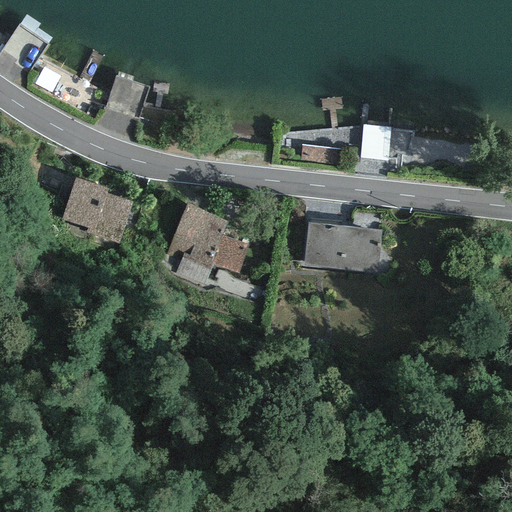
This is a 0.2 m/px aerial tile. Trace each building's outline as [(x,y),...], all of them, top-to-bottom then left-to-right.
[(48,45),(19,24),(0,51),(0,61),(25,79),(48,45)] [(35,82),(87,105),(96,83),(45,60),(35,82)] [(143,86),(115,77),(104,108),(133,118),(143,86)] [(75,178),(61,220),(86,228),(96,231),(107,193),(108,190),(75,178)] [(133,201),(107,193),(96,231),(86,228),(84,234),(119,246),(133,201)] [(227,222),(187,204),(161,266),(204,284),(212,264),(238,273),(248,244),(222,235),(227,222)] [(381,230),(307,223),(303,265),(377,273),(381,230)]
